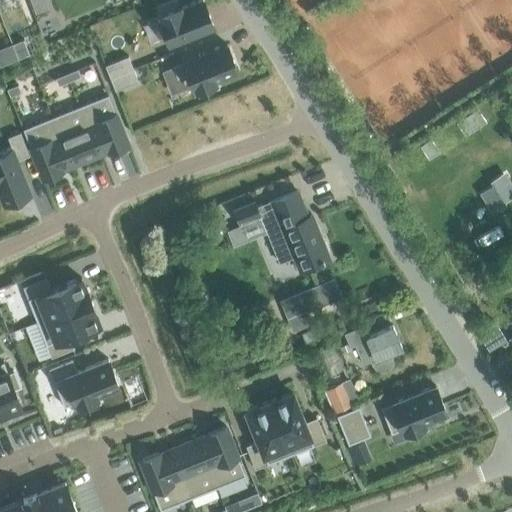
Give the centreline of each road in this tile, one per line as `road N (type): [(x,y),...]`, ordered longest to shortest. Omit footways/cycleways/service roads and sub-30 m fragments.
road 1 (unclassified): [(319,121),(511,436)]
road 2 (residential): [(319,121),(91,207)]
road 3 (residential): [(174,416),(91,207)]
road 4 (residential): [(0,484),(174,416)]
road 5 (residential): [(366,511),(511,462)]
road 6 (unclassified): [(243,0),(319,121)]
road 7 (residential): [(174,416),(292,369)]
